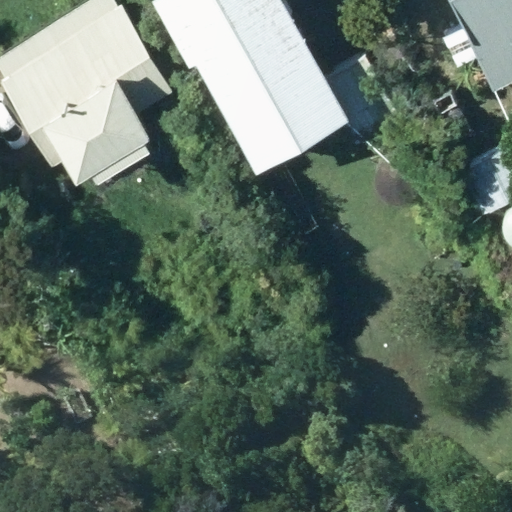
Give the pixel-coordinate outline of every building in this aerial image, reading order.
[(45,0),(0,25),(59,130),(79,119),(85,129),(156,90),(149,78),(173,65),(136,0),(45,0)] [(340,51),(312,0),(179,0),(193,26),(203,20),(261,129),(351,81),(379,133),(405,119),(362,39),(340,51)] [(511,0),(466,0),(500,72),(511,65),(511,0)] [(466,64),(475,81),(494,71),(485,54),(466,64)] [(511,184),(511,136),(509,130),(472,150),(495,194),(511,184)]
